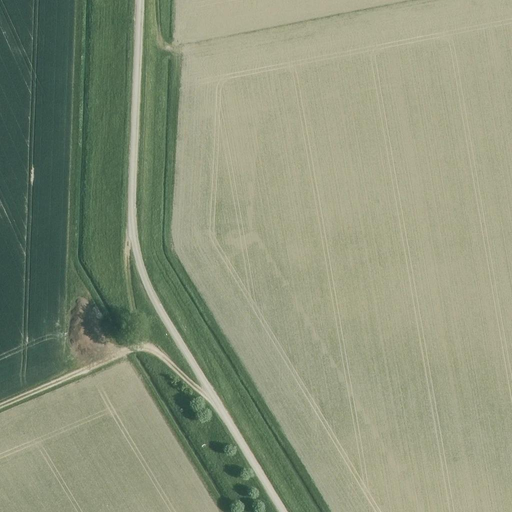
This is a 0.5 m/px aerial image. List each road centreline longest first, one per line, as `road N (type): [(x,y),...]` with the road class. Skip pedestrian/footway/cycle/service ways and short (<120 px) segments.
road 1 (unclassified): [(282,511),(140,268),(131,231),(139,0)]
road 2 (track): [(212,398),(157,353),(135,349),(0,406)]
